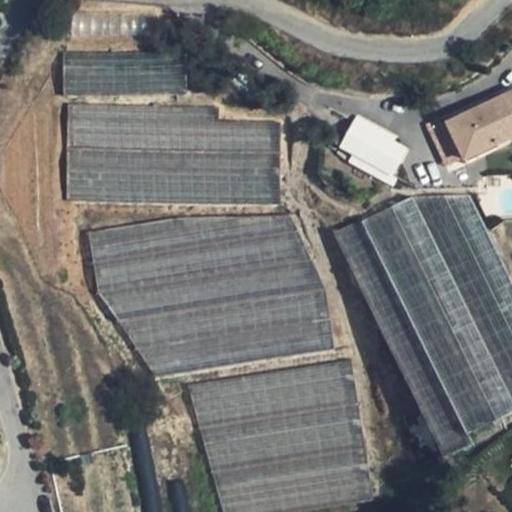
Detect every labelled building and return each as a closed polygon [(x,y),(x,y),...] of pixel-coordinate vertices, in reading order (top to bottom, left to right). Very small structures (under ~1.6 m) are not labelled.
[(177,89),(177,52),(79,52),(78,90),(177,89)] [(511,96),(463,123),(483,158),(506,145),(511,141),(511,96)] [(395,178),(411,139),(354,117),(338,156),(395,178)] [(186,197),(254,197),(254,122),(79,120),(80,196),(186,197)] [(254,122),(254,197),(279,198),(279,122),(254,122)] [(483,158),(463,123),(454,128),(479,173),(511,156),(506,145),(483,158)] [(402,189),(362,208),(411,208),(402,189)] [(411,208),(459,208),(450,190),(402,189),(411,208)] [(308,263),(283,208),(254,208),(254,197),(186,197),(88,212),(102,292),(109,290),(308,263)] [(254,208),(283,208),(279,198),(254,197),(254,208)] [(411,208),(362,208),(352,213),(452,421),(499,393),(411,208)] [(511,385),(511,319),(459,208),(411,208),(499,393),(511,385)] [(344,344),(308,263),(109,290),(142,340),(163,371),(186,368),(344,344)] [(360,454),(344,344),(186,368),(229,491),(360,454)]
